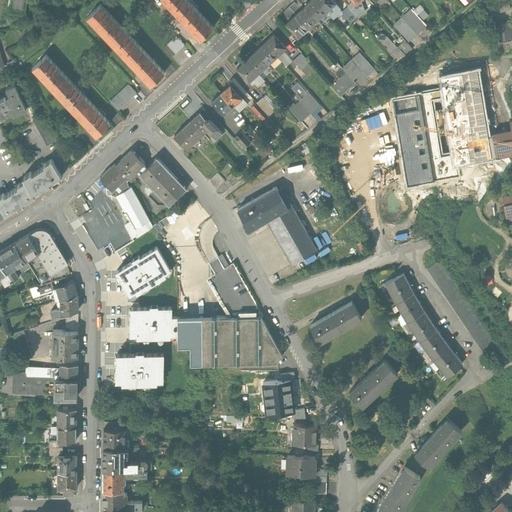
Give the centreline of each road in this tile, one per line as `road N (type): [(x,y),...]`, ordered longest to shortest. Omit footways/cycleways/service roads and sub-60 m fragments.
road 1 (residential): [(269,298),(406,248),(481,368),(347,507)]
road 2 (residential): [(88,511),(91,282),(48,203)]
road 3 (residential): [(269,298),(342,437),(347,507)]
road 4 (residential): [(139,123),(214,204),(269,298)]
road 5 (tertiary): [(139,123),(260,11)]
road 6 (tertiary): [(48,203),(139,123)]
